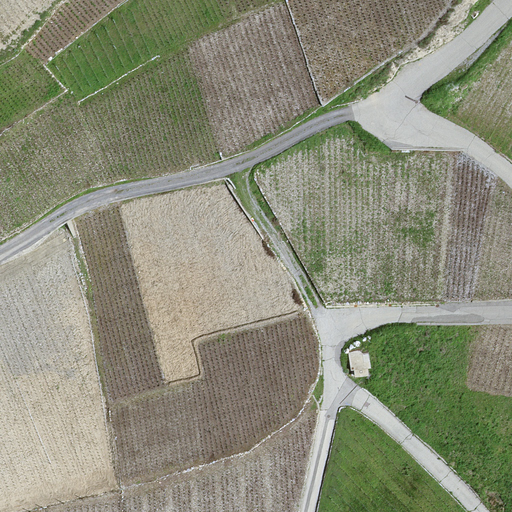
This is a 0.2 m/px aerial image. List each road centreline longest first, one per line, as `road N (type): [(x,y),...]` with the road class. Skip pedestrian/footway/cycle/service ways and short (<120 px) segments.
road 1 (track): [(397,104),(332,117),(229,167),(68,212),(0,255)]
road 2 (unclassified): [(511,177),(474,146),(412,121),(397,104),(400,92),(511,0)]
road 3 (unclassified): [(345,390),(328,353),(348,322),(394,313),(511,313)]
road 4 (unclassified): [(345,390),(393,425),(479,511)]
road 5 (unclassified): [(306,511),(328,417),(345,390)]
